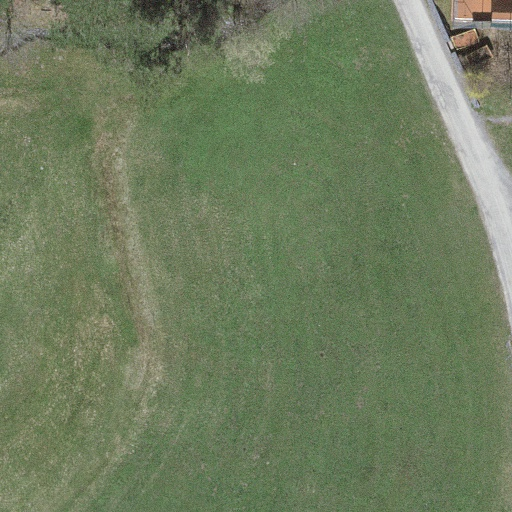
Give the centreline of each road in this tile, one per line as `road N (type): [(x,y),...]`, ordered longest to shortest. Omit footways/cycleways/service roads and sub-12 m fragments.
road 1 (track): [(403,0),(460,125)]
road 2 (track): [(460,125),(511,252)]
